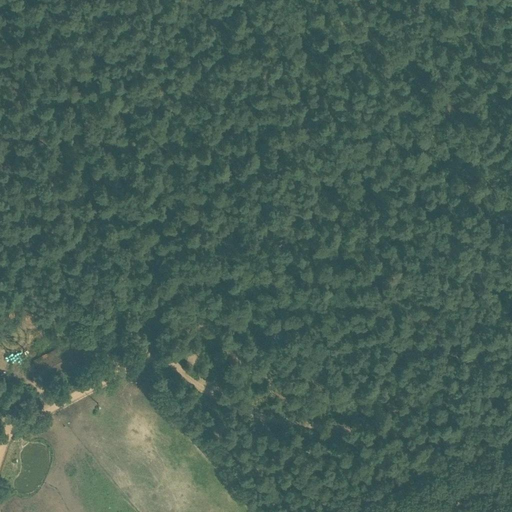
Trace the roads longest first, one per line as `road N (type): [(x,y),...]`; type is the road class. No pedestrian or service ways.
road 1 (track): [(208,393),(279,420),(415,435)]
road 2 (track): [(156,358),(11,430),(0,451)]
road 3 (track): [(333,511),(460,450)]
